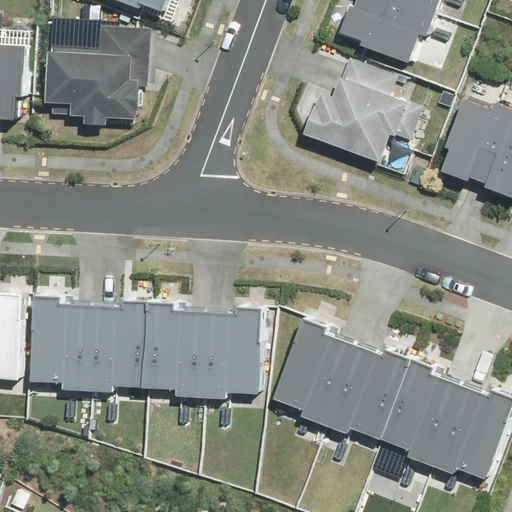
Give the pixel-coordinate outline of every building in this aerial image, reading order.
[(417,0),(354,0),(345,25),(414,50),(431,5),(417,0)] [(0,104),(21,105),(25,28),(0,26),(0,104)] [(53,32),(50,100),(111,103),(140,104),(143,36),(53,32)] [(325,69),(297,142),(388,175),(415,102),(325,69)] [(511,115),(511,110),(467,93),(437,167),(483,186),(511,115)] [(511,115),(483,186),(511,197),(511,115)] [(26,285),(0,284),(0,373),(24,374),(26,285)] [(96,292),(40,290),(37,380),(93,382),(96,292)] [(152,294),(96,292),(93,382),(150,384),(152,294)] [(209,295),(152,294),(150,384),(206,386),(209,295)] [(265,297),(209,295),(206,386),(262,387),(265,297)] [(352,333),(302,313),(270,393),(319,413),(352,333)] [(402,353),(352,333),(319,413),(369,433),(402,353)] [(451,373),(402,353),(369,433),(419,453),(451,373)] [(501,393),(451,373),(419,453),(468,473),(501,393)]
